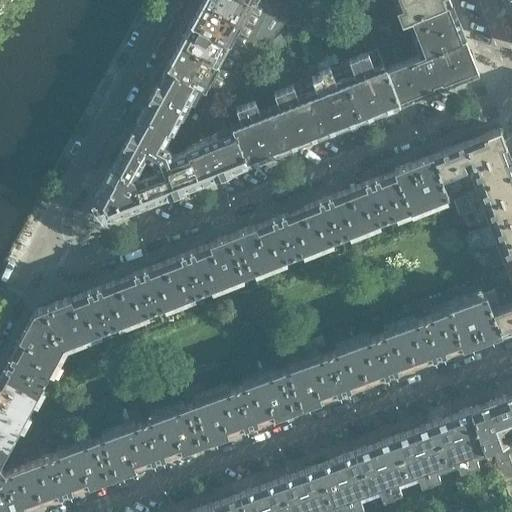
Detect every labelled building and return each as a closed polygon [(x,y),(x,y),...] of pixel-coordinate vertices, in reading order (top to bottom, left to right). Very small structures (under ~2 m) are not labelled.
[(255,0),(199,0),(189,20),(250,52),(264,31),(265,31),(276,11),(269,7),(255,0)] [(304,0),(255,0),(269,7),(289,18),(304,0)] [(450,1),(449,0),(391,0),(400,20),(409,16),(450,1)] [(477,71),(450,1),(409,16),(423,51),(385,66),(384,66),(398,102),(477,71)] [(354,23),(352,4),(345,5),(346,24),(354,23)] [(189,20),(166,63),(194,82),(213,94),(233,71),(237,73),(250,52),(189,20)] [(398,102),(384,66),(385,66),(381,55),(379,56),(375,47),(357,54),(379,109),(398,102)] [(379,109),(357,54),(347,57),(355,76),(345,80),(360,117),(379,109)] [(188,93),(194,82),(166,63),(153,87),(185,104),(190,94),(188,93)] [(360,117),(345,80),(336,83),(328,65),(319,69),(321,74),(341,124),(360,117)] [(341,124),(321,74),(311,78),(317,91),(307,95),(322,132),(341,124)] [(322,132),(307,95),(297,98),(292,85),(283,89),(303,139),(322,132)] [(179,114),(185,104),(153,87),(140,110),(169,126),(170,127),(177,113),(179,114)] [(303,139),(283,89),(273,93),(278,106),(269,110),(283,147),(303,139)] [(283,147),(269,110),(259,113),(254,100),(245,104),(264,154),(283,147)] [(264,154),(245,104),(235,108),(240,121),(231,125),(232,127),(245,162),(264,154)] [(162,139),(169,126),(140,110),(128,134),(162,152),(170,145),(171,144),(162,139)] [(507,148),(498,126),(464,140),(469,153),(468,153),(471,161),(472,161),(507,148)] [(245,162),(232,127),(218,132),(217,130),(208,134),(222,171),(245,162)] [(152,161),(161,153),(162,152),(128,134),(112,163),(134,175),(138,172),(136,169),(143,156),(152,161)] [(222,171),(208,134),(198,137),(199,140),(185,145),(186,147),(199,180),(222,171)] [(459,156),(468,153),(469,153),(464,140),(431,153),(439,173),(462,163),(459,156)] [(199,180),(186,147),(173,152),(170,145),(162,152),(161,153),(176,189),(199,180)] [(476,182),(511,168),(511,161),(507,148),(472,161),(471,161),(468,162),(469,166),(464,168),(465,169),(456,173),(462,188),(476,183),(476,182)] [(176,189),(161,153),(152,161),(155,169),(140,175),(138,172),(134,175),(144,201),(176,189)] [(453,207),(439,173),(431,153),(393,168),(393,170),(408,206),(414,222),(453,207)] [(144,201),(134,175),(112,163),(92,200),(104,217),(144,201)] [(511,190),(511,168),(476,182),(476,183),(483,202),(511,190)] [(408,206),(393,170),(370,179),(385,215),(408,206)] [(385,215),(370,179),(347,188),(361,224),(385,215)] [(361,224),(347,188),(324,197),(338,233),(361,224)] [(511,212),(511,190),(483,202),(491,221),(511,212)] [(338,233),(324,197),(301,206),(315,242),(338,233)] [(315,242),(301,206),(278,215),(292,251),(315,242)] [(511,235),(511,212),(491,221),(498,241),(511,235)] [(292,251),(278,215),(255,224),(269,260),(292,251)] [(269,260),(255,224),(254,223),(208,241),(209,242),(223,279),(269,260)] [(511,257),(511,235),(498,241),(506,260),(511,257)] [(223,279),(209,242),(186,252),(200,288),(223,279)] [(200,288),(186,252),(163,261),(177,297),(200,288)] [(177,297),(163,261),(140,270),(154,306),(177,297)] [(154,306),(140,270),(117,279),(131,315),(154,306)] [(131,315),(117,279),(93,288),(108,324),(131,315)] [(108,324),(93,288),(70,297),(85,333),(108,324)] [(500,331),(493,311),(485,292),(446,306),(447,307),(460,344),(461,346),(500,331)] [(85,333),(70,297),(70,295),(44,305),(53,320),(51,330),(61,342),(85,333)] [(511,326),(511,303),(493,311),(500,331),(511,326)] [(61,342),(51,330),(53,320),(44,305),(33,310),(18,337),(20,338),(54,356),(61,342)] [(460,344),(447,307),(423,316),(436,353),(460,344)] [(436,353),(423,316),(400,325),(413,361),(436,353)] [(413,361),(400,325),(376,333),(390,370),(413,361)] [(390,370),(376,333),(353,342),(366,378),(390,370)] [(42,378),(54,356),(20,338),(8,359),(42,378)] [(366,378),(353,342),(330,351),(343,387),(366,378)] [(343,387),(330,351),(306,359),(319,396),(343,387)] [(0,426),(12,433),(42,378),(8,359),(0,373),(0,426)] [(319,396),(306,359),(259,376),(273,413),(273,415),(320,398),(319,396)] [(273,413),(259,376),(236,385),(249,421),(273,413)] [(249,421),(236,385),(213,393),(226,430),(249,421)] [(511,390),(494,397),(511,442),(511,390)] [(226,430),(213,393),(167,411),(180,447),(181,449),(227,432),(226,430)] [(511,442),(494,397),(469,407),(484,445),(487,443),(509,499),(511,497),(511,442)] [(484,445),(469,407),(450,413),(468,463),(475,461),(471,449),(484,445)] [(180,447),(167,411),(143,419),(157,455),(180,447)] [(468,463),(450,413),(430,421),(445,459),(454,455),(459,467),(468,463)] [(157,455),(143,419),(120,428),(134,464),(157,455)] [(445,459),(430,421),(411,428),(430,478),(439,475),(435,463),(445,459)] [(0,454),(1,455),(12,433),(0,426),(0,454)] [(134,464),(120,428),(74,445),(87,481),(88,483),(134,466),(134,464)] [(430,478),(411,428),(392,435),(406,473),(416,470),(420,482),(430,478)] [(406,473),(392,435),(373,442),(391,492),(401,489),(396,477),(406,473)] [(391,492),(373,442),(354,449),(368,487),(377,484),(382,496),(391,492)] [(87,481),(74,445),(51,453),(64,490),(87,481)] [(368,487),(354,449),(334,456),(353,506),(363,503),(358,491),(368,487)] [(64,490),(51,453),(28,462),(41,498),(64,490)] [(353,506),(334,456),(315,463),(329,501),(339,498),(343,510),(353,506)] [(41,498),(28,462),(5,470),(4,470),(18,506),(41,498)] [(329,501),(315,463),(296,470),(311,511),(322,511),(320,505),(329,501)] [(0,511),(2,511),(18,506),(4,470),(5,470),(0,467),(0,511)] [(311,511),(296,470),(277,477),(289,511),(299,511),(301,511),(300,511),(311,511)] [(289,511),(277,477),(258,484),(267,511),(289,511)] [(267,511),(258,484),(239,491),(246,511),(267,511)] [(246,511),(239,491),(219,498),(224,511),(246,511)] [(511,511),(511,497),(509,499),(501,502),(505,510),(505,511),(511,511)] [(224,511),(219,498),(200,505),(202,511),(224,511)] [(500,511),(505,510),(501,502),(481,509),(482,511),(500,511)]
